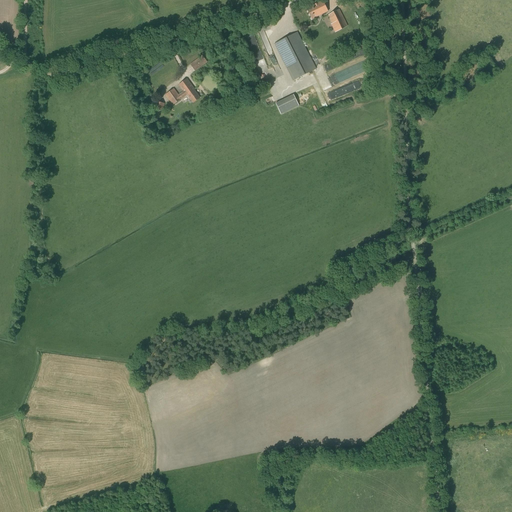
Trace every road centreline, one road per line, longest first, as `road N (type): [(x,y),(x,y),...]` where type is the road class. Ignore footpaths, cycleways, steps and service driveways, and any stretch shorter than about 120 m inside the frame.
road 1 (track): [(26,0),(26,63),(50,75),(239,26),(300,0)]
road 2 (track): [(412,240),(437,511)]
road 3 (track): [(403,0),(412,240)]
